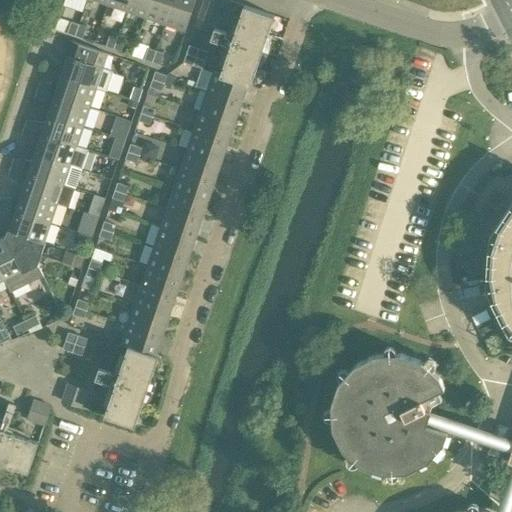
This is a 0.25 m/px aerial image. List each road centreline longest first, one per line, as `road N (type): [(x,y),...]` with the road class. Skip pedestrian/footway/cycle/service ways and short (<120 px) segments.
road 1 (residential): [(302,0),(178,354),(183,369),(156,455)]
road 2 (residential): [(511,17),(440,34),(328,0)]
road 3 (residential): [(0,161),(48,18)]
road 4 (residential): [(156,455),(92,433),(69,511)]
